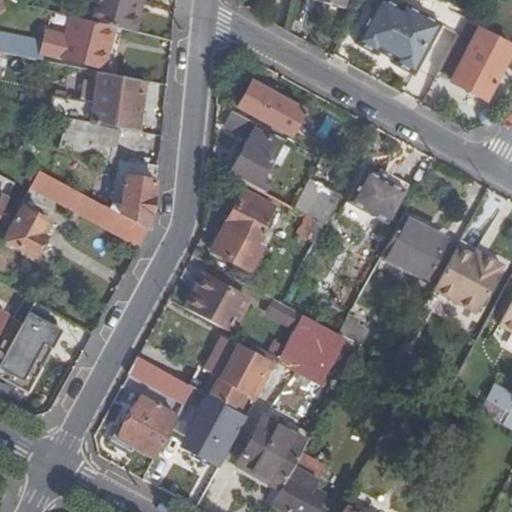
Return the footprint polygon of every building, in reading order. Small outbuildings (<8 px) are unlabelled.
[(111,28),(130,32),(138,0),(89,0),(85,21),(111,28)] [(309,0),(310,0),(342,9),(344,0),(309,0)] [(412,78),(440,26),(437,25),(409,10),(401,6),(399,10),(379,0),(377,0),(353,46),(375,57),(377,54),(379,50),(395,58),(392,63),(390,66),(412,78)] [(440,26),(458,36),(469,16),(447,5),(437,25),(440,26)] [(100,68),(111,28),(85,21),(70,17),(65,39),(43,34),(41,43),(0,34),(0,53),(39,61),(40,53),(100,68)] [(511,47),(476,29),(449,82),(484,100),(511,47)] [(377,54),(392,63),(395,58),(379,50),(377,54)] [(62,120),(136,132),(144,83),(111,76),(106,104),(66,98),(62,120)] [(290,134),(303,110),(250,81),(239,101),(236,107),(256,117),(290,134)] [(254,123),(229,109),(221,124),(246,138),(233,163),(256,176),(265,159),(270,161),(279,144),(251,128),(254,123)] [(57,150),(108,159),(113,130),(61,121),(57,150)] [(311,173),(318,158),(312,155),(304,169),(311,173)] [(109,210),(147,231),(155,167),(115,160),(109,210)] [(365,167),(346,200),(372,214),(386,222),(407,184),(386,171),(383,176),(365,167)] [(29,186),(139,246),(147,232),(36,172),(29,186)] [(306,216),(322,188),(307,179),(292,208),(305,215),(306,216)] [(324,225),(340,194),(324,184),(322,188),(306,216),(324,225)] [(210,252),(248,272),(261,247),(254,243),(273,207),(242,191),(237,200),(232,198),(223,216),(228,218),(210,252)] [(372,214),(346,200),(339,213),(364,227),(372,214)] [(20,203),(0,238),(0,241),(32,258),(43,237),(39,235),(45,223),(23,210),(25,206),(20,203)] [(456,247),(457,245),(401,214),(380,254),(436,284),(456,247)] [(313,243),(324,225),(306,216),(305,215),(296,234),(313,243)] [(472,256),(456,247),(436,284),(433,290),(475,314),(501,267),(483,256),(480,260),(472,256)] [(475,251),(472,256),(480,260),(483,256),(475,251)] [(203,276),(185,308),(228,331),(246,299),(203,276)] [(293,328),(301,314),(281,303),(274,299),(265,314),(293,328)] [(511,334),(511,300),(498,327),(511,334)] [(0,379),(26,393),(59,329),(26,312),(0,362),(0,379)] [(342,337),(337,334),(301,314),(293,328),(282,348),(277,358),(318,381),(342,337)] [(342,337),(357,344),(365,329),(345,318),(337,334),(342,337)] [(223,347),(227,340),(221,336),(217,343),(223,347)] [(268,353),(255,346),(252,352),(227,340),(223,347),(217,343),(192,388),(243,416),(244,416),(277,358),(268,353)] [(277,358),(282,348),(274,343),(268,353),(277,358)] [(159,370),(136,357),(130,369),(152,381),(153,380),(184,398),(190,388),(158,371),(159,370)] [(509,412),(511,406),(511,395),(494,385),(486,399),(509,412)] [(180,444),(218,464),(229,444),(228,443),(243,416),(191,389),(176,417),(169,430),(184,438),(180,444)] [(117,438),(151,458),(175,416),(139,396),(117,438)] [(509,412),(486,399),(479,412),(502,425),(509,412)] [(511,406),(509,412),(502,425),(511,429),(511,406)] [(175,416),(151,458),(153,459),(169,430),(176,417),(175,416)] [(279,488),(304,442),(261,419),(237,465),(279,488)] [(298,454),(271,504),(284,511),(323,511),(324,511),(317,507),(324,495),(312,488),(323,467),(298,454)]
